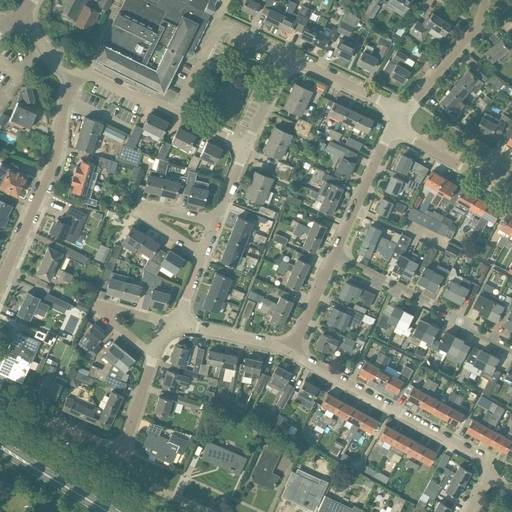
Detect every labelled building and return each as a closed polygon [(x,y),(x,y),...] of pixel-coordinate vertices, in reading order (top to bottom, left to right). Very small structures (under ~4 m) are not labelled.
[(86,0),(57,0),(52,13),(89,31),(99,12),(85,5),(86,0)] [(123,0),(95,60),(164,93),(172,77),(142,63),(163,19),(167,10),(146,0),(123,0)] [(111,0),(100,0),(100,1),(99,0),(96,5),(107,10),(110,2),(111,0)] [(146,0),(167,10),(163,19),(173,24),(167,37),(171,39),(167,47),(183,55),(189,58),(216,0),(146,0)] [(262,12),(267,0),(253,0),(252,0),(245,0),(241,9),(254,15),(259,4),(264,7),(262,12)] [(267,0),(262,12),(267,14),(263,23),(270,26),(271,23),(277,26),(283,14),(284,12),(271,6),(274,0),(267,0)] [(354,2),(350,0),(347,0),(345,6),(344,7),(350,10),(354,2)] [(411,0),(388,0),(387,2),(384,0),(372,0),(367,8),(364,12),(365,13),(370,17),(372,18),(378,9),(377,9),(380,5),(391,12),(394,7),(404,13),(411,0)] [(283,14),(277,26),(290,32),(292,27),(297,29),(303,17),(307,8),(302,5),(297,15),(292,12),(297,3),(293,2),(290,8),(288,6),(284,15),(283,14)] [(365,13),(361,19),(366,22),(370,17),(365,13)] [(424,25),(417,20),(409,32),(420,39),(427,27),(430,29),(431,27),(443,35),(450,24),(432,13),(424,25)] [(297,29),(301,31),(299,36),(312,43),(318,30),(320,26),(324,17),(320,15),(316,23),(303,17),(297,29)] [(318,30),(312,43),(324,48),(326,45),(330,46),(337,30),(338,29),(333,27),(332,29),(325,26),(328,19),(327,19),(324,17),(318,30)] [(173,24),(163,19),(142,63),(172,77),(183,55),(167,47),(171,39),(167,37),(173,24)] [(333,52),(340,56),(339,58),(346,62),(347,59),(348,59),(351,53),(354,55),(358,47),(345,41),(348,35),(349,35),(354,26),(342,21),(338,29),(337,30),(343,33),(341,39),(340,38),(333,52)] [(384,38),(379,36),(376,43),(382,45),(376,57),(384,61),(390,48),(392,44),(392,42),(384,38)] [(507,45),(502,39),(485,52),(493,63),(508,51),(510,53),(511,51),(511,42),(511,41),(507,45)] [(373,47),(366,44),(363,52),(362,51),(361,54),(356,64),(371,70),(374,64),(375,64),(376,63),(375,62),(377,58),(369,55),(373,47)] [(389,60),(383,70),(390,74),(389,75),(404,83),(410,72),(400,66),(403,62),(403,63),(407,56),(397,50),(391,61),(389,60)] [(492,74),(480,66),(475,72),(486,81),(492,74)] [(460,80),(477,94),(481,89),(480,87),(484,83),(479,79),(480,79),(469,69),(460,80)] [(305,77),(302,85),(308,88),(312,80),(305,77)] [(477,94),(460,80),(451,90),(462,99),(471,89),(476,94),(477,94)] [(320,92),(324,86),(314,81),(311,88),(320,92)] [(290,95),(306,103),(312,91),(295,83),(290,95)] [(34,101),(30,84),(21,87),(22,91),(21,91),(17,102),(9,121),(22,127),(21,127),(24,128),(24,127),(28,129),(37,110),(34,109),(34,101)] [(453,110),(462,99),(451,90),(442,101),(453,110)] [(301,115),(306,103),(290,95),(284,107),(301,115)] [(483,99),(488,104),(492,100),(486,95),(483,99)] [(324,111),(330,100),(329,100),(329,99),(322,96),(317,108),(324,111)] [(485,108),(488,104),(483,99),(479,104),(485,108)] [(328,114),(341,120),(347,108),(334,102),(328,114)] [(360,114),(347,108),(341,120),(354,126),(360,114)] [(8,117),(2,113),(0,116),(0,123),(3,126),(8,117)] [(500,120),(485,113),(483,117),(478,127),(493,135),(494,133),(499,136),(505,139),(511,124),(511,119),(509,118),(510,117),(503,114),(500,120)] [(149,114),(143,126),(163,135),(169,123),(149,114)] [(360,114),(354,126),(367,132),(373,120),(360,114)] [(477,116),(474,114),(472,117),(468,114),(465,119),(470,123),(476,118),(477,116)] [(103,122),(85,117),(76,147),(94,152),(94,150),(104,153),(105,153),(110,154),(111,148),(106,147),(106,146),(97,143),(103,122)] [(295,125),(310,132),(313,125),(298,118),(295,125)] [(307,138),(310,132),(295,125),(292,131),(307,138)] [(130,135),(125,145),(134,149),(143,129),(137,126),(132,136),(130,135)] [(275,127),(269,138),(286,146),(291,134),(275,127)] [(195,136),(178,128),(172,142),(188,150),(195,136)] [(336,131),(330,129),(327,135),(331,136),(333,137),(336,131)] [(314,134),(329,141),(331,136),(327,135),(316,130),(314,134)] [(333,137),(338,140),(341,133),(336,131),(333,137)] [(346,144),(359,150),(362,143),(349,137),(346,144)] [(280,158),(286,146),(269,138),(264,150),(265,150),(264,151),(271,154),(280,158)] [(158,159),(168,162),(169,161),(164,160),(171,144),(164,141),(157,158),(158,158),(158,159)] [(221,149),(207,142),(200,156),(214,163),(221,149)] [(333,154),(334,152),(343,156),(335,172),(347,178),(354,163),(352,162),(356,153),(330,142),(329,143),(325,150),(333,154)] [(134,149),(125,145),(124,145),(116,161),(137,167),(143,152),(137,150),(134,149)] [(73,172),(74,173),(74,174),(91,179),(95,181),(98,171),(99,171),(100,167),(99,167),(99,166),(106,168),(106,170),(114,172),(117,162),(97,155),(94,164),(82,160),(80,166),(76,165),(76,167),(74,167),(73,172)] [(193,155),(188,168),(190,169),(189,170),(194,172),(194,169),(195,170),(200,158),(193,155)] [(419,171),(414,181),(419,184),(420,184),(428,171),(429,169),(413,160),(402,155),(396,169),(407,174),(410,166),(419,171)] [(144,190),(160,194),(164,176),(167,167),(168,162),(158,159),(155,171),(150,170),(144,190)] [(275,168),(291,174),(294,167),(278,161),(275,168)] [(9,166),(1,162),(0,163),(0,187),(7,191),(16,196),(22,184),(26,183),(28,179),(26,175),(17,170),(19,167),(18,165),(13,162),(11,163),(9,166)] [(288,182),(291,174),(275,168),(272,175),(288,182)] [(197,173),(194,172),(189,170),(187,178),(186,182),(183,193),(189,195),(188,201),(203,205),(207,190),(192,186),(192,184),(193,184),(197,173)] [(255,171),(250,183),(266,190),(271,178),(255,171)] [(420,210),(425,212),(427,209),(429,207),(428,207),(431,202),(438,189),(445,178),(432,171),(427,179),(426,182),(433,186),(423,204),(420,210)] [(322,179),(324,180),(318,193),(325,196),(337,201),(343,188),(332,183),(334,177),(324,173),(322,179)] [(89,187),(91,179),(74,174),(71,183),(75,184),(73,191),(84,194),(82,202),(95,206),(97,200),(90,198),(91,196),(93,188),(89,187)] [(181,177),(180,177),(179,180),(164,176),(160,194),(175,198),(177,192),(183,193),(186,182),(187,178),(181,177)] [(418,188),(419,184),(414,181),(410,180),(409,183),(393,176),(387,190),(397,195),(400,187),(406,190),(406,189),(413,192),(415,187),(418,188)] [(457,187),(458,185),(445,178),(431,202),(439,206),(446,194),(455,199),(461,189),(457,187)] [(262,202),(266,190),(250,183),(246,195),(262,202)] [(302,186),(297,184),(293,188),(287,202),(299,207),(302,201),(296,198),(302,186)] [(318,193),(307,188),(309,189),(306,197),(322,203),(319,209),(322,210),(331,214),(337,201),(325,196),(318,193)] [(477,196),(476,196),(464,189),(450,213),(456,217),(459,212),(465,216),(470,207),(477,196)] [(414,207),(416,208),(423,197),(421,196),(417,194),(417,193),(410,205),(414,207)] [(483,214),(489,203),(477,196),(470,207),(483,214)] [(393,202),(383,198),(377,212),(387,216),(391,208),(403,213),(406,205),(394,200),(393,202)] [(0,225),(1,226),(11,206),(0,200),(0,225)] [(126,206),(116,203),(114,208),(124,212),(126,206)] [(483,214),(479,220),(475,227),(470,236),(477,240),(490,218),(495,221),(502,210),(489,203),(483,214)] [(275,211),(261,205),(258,212),(277,220),(280,213),(275,211)] [(53,223),(49,232),(58,236),(64,239),(74,244),(81,230),(80,230),(87,215),(78,211),(69,207),(65,218),(62,216),(60,221),(57,219),(55,224),(53,223)] [(413,220),(419,209),(416,208),(414,207),(414,208),(412,207),(407,217),(413,220)] [(420,210),(419,209),(413,220),(420,224),(425,213),(425,212),(425,213),(425,212),(420,210)] [(95,211),(93,216),(100,219),(103,214),(95,211)] [(426,227),(431,216),(425,213),(420,224),(426,227)] [(497,244),(503,248),(504,246),(508,239),(511,234),(511,232),(511,216),(508,214),(500,227),(507,231),(504,236),(502,235),(497,244)] [(234,225),(233,227),(249,234),(253,222),(238,216),(234,225)] [(432,230),(436,219),(431,216),(426,227),(432,230)] [(475,227),(479,220),(474,217),(470,224),(475,227)] [(443,222),(436,219),(432,230),(438,233),(443,222)] [(309,234),(320,239),(326,226),(314,220),(311,228),(293,220),(290,226),(295,228),(303,231),(309,234)] [(444,236),(450,226),(443,222),(438,233),(444,236)] [(366,238),(393,250),(401,234),(395,231),(391,240),(379,235),(382,229),(371,225),(366,238)] [(456,229),(450,226),(444,236),(451,239),(456,229)] [(137,248),(145,235),(132,227),(124,240),(120,245),(134,253),(136,250),(137,248)] [(249,234),(233,227),(229,238),(245,245),(246,240),(249,234)] [(303,231),(295,228),(293,234),(300,237),(303,231)] [(288,239),(275,233),(272,240),(285,246),(288,239)] [(309,234),(303,247),(314,252),(320,239),(309,234)] [(401,234),(393,250),(391,256),(398,259),(393,269),(402,273),(409,259),(403,255),(405,251),(408,244),(411,238),(402,234),(401,234)] [(150,257),(159,244),(145,235),(137,248),(150,257)] [(245,245),(229,238),(224,250),(240,256),(245,245)] [(389,259),(391,256),(393,250),(366,238),(359,252),(370,257),(374,247),(386,253),(384,257),(389,259)] [(48,247),(42,260),(73,275),(61,269),(67,258),(86,266),(89,259),(58,243),(55,250),(48,247)] [(472,247),(466,243),(465,245),(463,249),(469,253),(472,247)] [(100,244),(98,249),(107,253),(110,248),(100,244)] [(114,247),(111,255),(117,258),(121,246),(115,244),(113,247),(114,247)] [(494,248),(487,244),(480,256),(487,260),(494,248)] [(456,249),(448,245),(444,252),(455,258),(459,251),(456,249)] [(424,261),(420,270),(424,271),(418,282),(427,286),(435,271),(429,268),(438,250),(431,247),(428,254),(424,261)] [(169,250),(161,264),(175,272),(183,259),(169,250)] [(236,267),(240,256),(224,250),(220,261),(236,267)] [(117,258),(111,255),(107,264),(106,268),(112,270),(115,263),(119,264),(120,260),(119,259),(117,258)] [(155,261),(149,258),(142,269),(143,270),(148,272),(155,261)] [(286,269),(291,271),(304,277),(309,264),(297,258),(294,266),(276,258),(273,263),(279,266),(286,269)] [(409,259),(402,273),(411,278),(416,268),(420,270),(424,261),(422,260),(418,258),(416,262),(409,259)] [(73,275),(42,260),(35,274),(49,280),(53,274),(59,276),(59,277),(70,282),(73,275)] [(162,266),(155,261),(148,272),(156,276),(162,266)] [(486,273),(489,266),(486,265),(483,263),(480,270),(479,272),(485,275),(486,273)] [(435,271),(427,286),(436,291),(442,280),(445,282),(451,271),(438,265),(435,271)] [(283,275),(286,269),(279,266),(276,271),(283,275)] [(452,299),(463,277),(459,275),(458,276),(455,268),(453,267),(451,271),(445,282),(449,284),(444,294),(452,299)] [(298,290),(304,277),(291,271),(286,285),(298,290)] [(125,281),(127,276),(112,272),(110,277),(106,292),(121,297),(125,281)] [(148,286),(154,288),(156,276),(148,272),(148,286)] [(211,283),(226,289),(231,278),(216,272),(211,283)] [(128,276),(127,276),(125,281),(121,297),(137,301),(141,286),(126,282),(128,276)] [(480,285),(463,277),(452,299),(462,304),(467,293),(474,297),(480,285)] [(375,295),(346,282),(340,296),(350,300),(353,294),(365,299),(363,303),(370,306),(375,295)] [(226,289),(211,283),(207,294),(222,300),(226,289)] [(493,292),(483,287),(474,306),(473,308),(480,311),(479,312),(488,317),(495,302),(497,298),(491,295),(493,292)] [(169,293),(153,289),(149,304),(165,308),(166,304),(173,306),(176,295),(169,293)] [(70,310),(72,305),(41,291),(38,297),(27,292),(18,313),(19,313),(16,319),(25,323),(27,317),(29,318),(32,311),(44,316),(48,306),(64,314),(66,308),(70,310)] [(248,297),(260,303),(263,296),(251,291),(248,297)] [(218,312),(222,300),(207,294),(202,306),(218,312)] [(264,298),(262,303),(268,306),(275,309),(287,314),(293,301),(280,296),(277,303),(264,298)] [(502,311),(506,313),(511,300),(511,298),(508,303),(510,304),(504,301),(502,305),(496,302),(498,298),(497,298),(488,317),(497,321),(502,311)] [(90,305),(79,300),(76,307),(87,312),(90,305)] [(255,302),(248,300),(241,316),(248,319),(255,302)] [(266,312),(268,306),(262,303),(260,309),(266,312)] [(367,309),(355,304),(353,308),(366,313),(367,309)] [(394,332),(405,311),(396,306),(391,316),(384,312),(378,325),(387,329),(391,322),(397,325),(394,332)] [(351,315),(335,307),(328,322),(345,329),(349,322),(360,326),(365,314),(362,313),(353,309),(351,315)] [(281,328),(287,314),(275,309),(269,322),(281,328)] [(402,333),(408,336),(412,327),(408,326),(414,315),(405,311),(394,332),(401,335),(402,333)] [(406,340),(418,346),(422,338),(430,323),(421,319),(416,329),(412,327),(408,336),(406,340)] [(437,325),(432,323),(431,324),(430,323),(422,338),(427,341),(425,345),(433,349),(438,340),(434,338),(439,328),(438,327),(437,325)] [(104,335),(92,325),(84,334),(91,340),(86,345),(91,349),(88,352),(94,357),(98,352),(98,351),(101,348),(97,344),(104,335)] [(31,354),(34,355),(40,341),(16,330),(7,351),(28,361),(31,354)] [(37,330),(34,337),(45,341),(52,345),(55,339),(57,334),(47,330),(45,333),(37,330)] [(438,340),(433,349),(440,352),(442,348),(448,351),(445,356),(455,336),(446,332),(441,342),(438,340)] [(338,333),(336,339),(323,333),(317,347),(334,354),(337,346),(342,348),(344,345),(352,348),(355,341),(346,336),(338,333)] [(464,341),(455,336),(445,356),(461,364),(471,345),(464,342),(464,341)] [(111,366),(124,351),(114,342),(103,355),(109,360),(102,369),(92,365),(90,369),(88,375),(98,379),(105,381),(111,366)] [(177,346),(175,345),(170,359),(175,361),(174,366),(184,369),(186,364),(183,363),(187,349),(183,348),(183,346),(177,344),(177,346)] [(414,356),(420,359),(423,351),(418,348),(414,356)] [(470,357),(464,368),(480,375),(491,354),(489,353),(489,351),(484,348),(482,349),(476,360),(470,357)] [(216,383),(223,353),(209,350),(206,363),(217,365),(215,372),(213,378),(211,377),(210,382),(216,383)] [(25,368),(28,361),(7,351),(0,365),(0,373),(21,383),(28,369),(25,368)] [(134,359),(124,351),(111,366),(105,381),(124,389),(126,383),(120,381),(124,371),(134,359)] [(383,361),(386,355),(381,352),(377,358),(383,361)] [(237,356),(223,353),(216,383),(216,386),(222,387),(223,380),(230,382),(229,388),(235,390),(237,380),(240,364),(235,363),(237,356)] [(491,354),(480,375),(489,380),(483,392),(490,395),(491,392),(496,383),(496,382),(496,381),(501,372),(494,369),(500,359),(491,354)] [(379,367),(373,379),(385,386),(392,374),(385,370),(392,358),(386,355),(383,361),(379,367)] [(195,358),(192,371),(198,373),(199,373),(201,364),(202,360),(195,358)] [(244,364),(240,364),(237,380),(250,383),(252,377),(257,378),(261,361),(245,358),(244,364)] [(373,379),(379,367),(374,364),(367,360),(360,372),(373,379)] [(57,366),(51,363),(44,378),(39,391),(55,397),(57,391),(62,393),(67,381),(56,376),(54,382),(51,381),(57,366)] [(201,364),(199,373),(202,374),(207,375),(209,365),(201,364)] [(385,386),(398,393),(404,382),(406,383),(413,370),(405,365),(398,377),(392,374),(385,386)] [(290,373),(277,366),(268,383),(281,390),(290,373)] [(163,378),(161,383),(163,384),(162,385),(164,386),(176,389),(184,392),(188,378),(195,381),(196,380),(198,373),(197,373),(192,372),(184,369),(182,375),(167,370),(164,378),(163,378)] [(76,371),(73,378),(80,381),(84,383),(87,375),(76,371)] [(268,375),(261,372),(252,390),(259,394),(268,375)] [(462,372),(458,379),(464,383),(468,375),(462,372)] [(87,375),(84,383),(92,386),(94,378),(87,375)] [(72,378),(69,385),(75,387),(78,386),(80,381),(73,378),(72,378)] [(407,397),(420,404),(433,381),(427,378),(421,390),(413,386),(407,397)] [(318,388),(304,381),(298,393),(294,401),(310,410),(315,402),(311,400),(318,388)] [(433,381),(429,388),(435,391),(439,384),(433,381)] [(496,383),(491,392),(496,395),(501,385),(496,383)] [(294,387),(288,384),(276,404),(282,408),(294,387)] [(123,395),(112,391),(103,410),(103,411),(114,416),(123,395)] [(454,402),(458,395),(453,392),(449,399),(454,402)] [(314,429),(322,433),(327,424),(331,417),(334,412),(340,400),(327,393),(322,402),(321,405),(327,408),(324,414),(323,413),(314,429)] [(432,411),(439,400),(426,393),(420,404),(432,411)] [(454,402),(460,405),(463,398),(458,395),(454,402)] [(173,417),(177,402),(171,400),(159,396),(154,411),(166,415),(173,417)] [(177,402),(198,409),(200,402),(198,402),(185,397),(179,396),(177,402)] [(62,409),(90,422),(103,427),(105,422),(110,424),(114,416),(103,411),(103,410),(97,407),(92,410),(73,402),(74,400),(67,397),(62,409)] [(340,400),(334,412),(346,419),(353,407),(340,400)] [(439,400),(432,411),(445,418),(451,407),(439,400)] [(480,438),(497,405),(493,402),(488,411),(487,410),(481,423),(473,419),(467,431),(480,438)] [(245,408),(233,405),(231,411),(243,415),(245,408)] [(497,405),(480,438),(492,445),(499,433),(492,429),(494,426),(495,427),(505,409),(497,405)] [(359,425),(365,414),(353,407),(346,419),(353,422),(347,435),(352,438),(359,425)] [(451,407),(445,418),(458,426),(464,415),(451,407)] [(287,417),(280,413),(273,424),(281,429),(281,428),(287,431),(290,424),(285,421),(287,417)] [(378,421),(365,414),(359,425),(372,432),(378,421)] [(327,424),(332,427),(336,420),(331,417),(327,424)] [(162,426),(151,423),(147,431),(150,432),(145,443),(142,450),(157,456),(171,463),(176,452),(182,455),(188,442),(171,434),(168,441),(158,437),(162,426)] [(385,425),(379,437),(392,443),(398,432),(385,425)] [(505,451),(511,440),(511,438),(511,425),(506,437),(499,433),(492,445),(505,451)] [(198,439),(205,442),(211,430),(204,427),(198,439)] [(308,434),(317,439),(319,434),(311,430),(308,434)] [(356,431),(352,438),(358,441),(361,434),(356,431)] [(389,449),(385,455),(390,458),(394,452),(401,456),(404,450),(411,439),(398,432),(392,443),(389,449)] [(423,446),(411,439),(404,450),(401,456),(401,457),(404,450),(417,457),(423,446)] [(245,457),(208,441),(201,457),(238,474),(245,457)] [(343,447),(334,442),(328,452),(337,457),(343,447)] [(383,447),(379,453),(385,455),(389,449),(383,446),(383,447)] [(436,453),(423,446),(417,457),(430,464),(436,453)] [(279,455),(265,448),(256,467),(256,466),(250,479),(256,482),(257,481),(273,488),(278,476),(271,473),(279,455)] [(354,453),(348,449),(345,454),(344,453),(341,459),(349,464),(352,458),(352,457),(354,453)] [(410,470),(414,462),(408,459),(404,467),(410,470)] [(414,462),(410,470),(415,473),(419,465),(414,462)] [(436,469),(448,476),(451,470),(439,463),(436,469)] [(455,473),(451,470),(448,476),(452,478),(464,485),(471,472),(459,465),(455,473)] [(376,471),(367,466),(364,472),(373,477),(376,471)] [(292,471),(285,486),(294,491),(291,498),(310,506),(311,504),(317,506),(328,482),(321,479),(318,484),(296,474),(296,473),(292,471)] [(363,483),(371,488),(374,482),(366,478),(363,483)] [(464,485),(452,478),(445,491),(457,497),(464,485)] [(441,486),(430,480),(426,487),(437,493),(441,486)] [(433,501),(437,493),(426,487),(422,495),(433,501)] [(324,497),(318,510),(318,511),(321,511),(361,511),(362,510),(353,506),(352,509),(329,498),(325,496),(324,496),(324,497)] [(396,496),(391,508),(400,511),(405,500),(396,496)] [(416,505),(423,509),(426,504),(419,500),(416,505)] [(439,501),(433,511),(448,511),(451,508),(439,501)]
